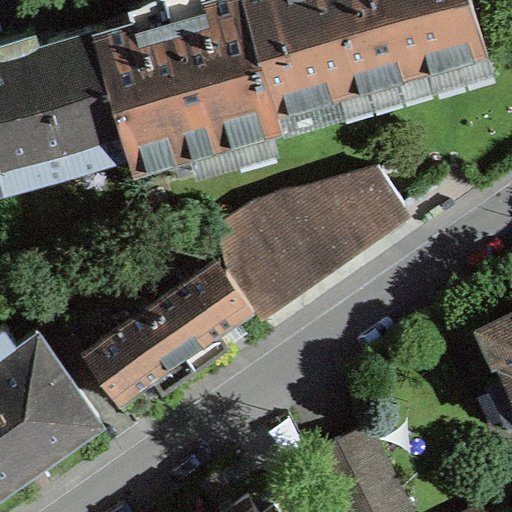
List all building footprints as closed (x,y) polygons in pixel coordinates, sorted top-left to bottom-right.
[(135,165),(277,124),(241,0),(155,0),(131,7),(132,10),(94,21),(130,147),(135,165)] [(241,0),(277,124),(283,123),(278,106),(488,46),(474,0),(241,0)] [(6,183),(130,147),(94,21),(37,37),(34,25),(0,35),(0,169),(4,184),(6,183)] [(255,197),(215,223),(226,264),(254,304),(327,253),(404,199),(378,162),(255,197)] [(226,323),(254,304),(226,264),(183,276),(151,299),(196,362),(229,339),(220,327),(226,323)] [(196,362),(151,299),(119,321),(94,355),(122,396),(145,380),(154,373),(163,385),(196,362)] [(511,313),(487,325),(511,377),(511,313)] [(0,481),(16,470),(98,413),(37,325),(17,338),(5,320),(0,323),(0,481)] [(395,477),(367,420),(308,449),(335,506),(395,477)] [(260,508),(248,490),(217,511),(283,511),(274,498),(260,508)] [(508,511),(500,495),(464,511),(508,511)]
